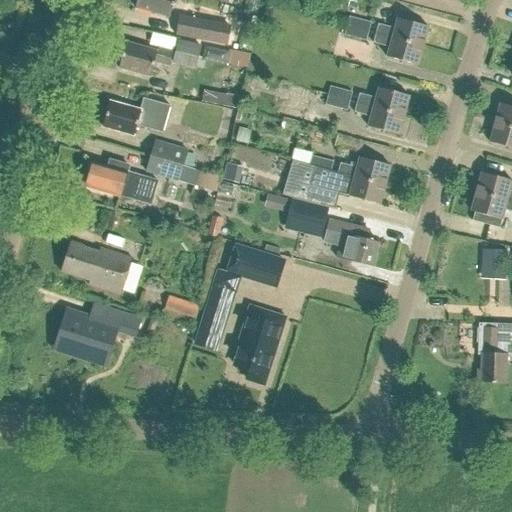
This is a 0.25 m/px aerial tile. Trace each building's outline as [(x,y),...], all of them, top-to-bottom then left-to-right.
[(169,18),(174,0),(136,0),(135,8),(169,18)] [(101,26),(172,43),(174,36),(143,29),(145,19),(105,10),(101,26)] [(369,31),(371,23),(349,18),(347,26),(369,31)] [(178,19),(173,34),(204,42),(220,47),(224,32),(208,27),(178,19)] [(378,25),(376,34),(423,47),(428,28),(397,19),(394,29),(378,25)] [(366,42),(369,31),(347,26),(345,37),(366,42)] [(311,32),(310,43),(333,46),(334,34),(311,32)] [(423,47),(376,34),(373,44),(389,48),(386,58),(417,66),(423,47)] [(177,40),(172,63),(195,68),(201,46),(177,40)] [(125,43),(118,69),(149,78),(153,63),(168,67),(172,53),(157,49),(156,52),(125,43)] [(225,66),(228,52),(205,47),(202,60),(225,66)] [(295,96),(257,86),(252,104),(290,114),(295,96)] [(330,87),(327,96),(349,102),(352,93),(330,87)] [(359,95),(357,104),(404,117),(409,98),(378,89),(375,99),(359,95)] [(204,92),(202,102),(224,106),(226,96),(204,92)] [(327,96),(325,105),(347,111),(349,102),(327,96)] [(162,134),(169,107),(142,100),(139,111),(110,102),(103,129),(133,137),(136,127),(162,134)] [(404,117),(357,104),(354,114),(370,118),(367,128),(399,136),(404,117)] [(511,107),(500,104),(495,124),(511,128),(511,107)] [(104,144),(107,130),(78,124),(75,138),(104,144)] [(511,128),(495,124),(490,143),(511,149),(511,128)] [(247,145),(251,131),(239,128),(235,141),(247,145)] [(155,141),(150,157),(182,167),(187,150),(155,141)] [(150,157),(145,173),(178,182),(182,167),(150,157)] [(311,157),(309,165),(331,171),(333,162),(311,157)] [(340,165),(338,174),(385,186),(390,167),(359,159),(356,169),(340,165)] [(126,173),(128,167),(110,162),(108,169),(92,165),(86,188),(152,207),(159,182),(126,173)] [(310,187),(325,191),(348,197),(377,205),(380,206),(385,186),(338,174),(337,174),(315,168),(310,185),(310,186),(310,187)] [(198,171),(194,186),(216,193),(221,178),(198,171)] [(481,174),(476,193),(511,202),(511,192),(509,192),(511,182),(481,174)] [(287,179),(282,195),(321,206),(325,191),(310,187),(310,186),(310,185),(294,181),(287,179)] [(471,212),(475,213),(472,222),(500,229),(502,221),(511,223),(511,202),(476,193),(471,212)] [(291,200),(285,230),(321,238),(328,209),(291,200)] [(217,238),(222,219),(212,217),(207,236),(217,238)] [(367,231),(330,223),(326,240),(340,244),(336,259),(372,268),(378,243),(366,240),(367,231)] [(70,244),(61,273),(89,282),(88,286),(121,297),(132,260),(101,250),(99,254),(70,244)] [(285,260),(235,244),(226,273),(276,289),(285,260)] [(279,250),(266,246),(264,251),(278,255),(279,250)] [(482,251),(480,272),(505,273),(506,251),(482,251)] [(168,297),(165,310),(195,319),(199,306),(168,297)] [(150,341),(155,323),(93,304),(90,315),(66,308),(52,351),(106,368),(117,332),(134,338),(135,336),(150,341)] [(241,339),(243,340),(235,366),(249,371),(247,378),(263,383),(283,319),(251,309),(241,339)] [(506,385),(507,356),(511,356),(511,324),(478,324),(477,356),(481,356),(480,371),(478,371),(477,384),(506,385)] [(157,388),(155,414),(184,415),(185,389),(157,388)]
